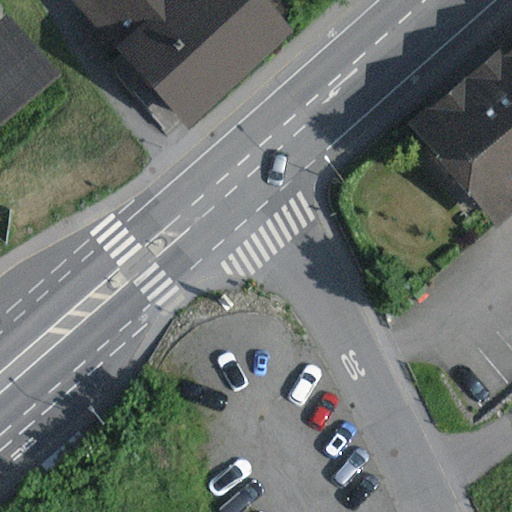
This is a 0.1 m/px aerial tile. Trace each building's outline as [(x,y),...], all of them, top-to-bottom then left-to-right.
[(84,0),(191,116),(288,28),(262,0),(84,0)] [(0,120),(62,69),(14,12),(0,23),(0,120)] [(511,41),(501,51),(511,64),(511,41)] [(511,201),(511,64),(501,51),(419,122),(498,213),(511,201)] [(78,432),(46,460),(54,469),(86,441),(78,432)]
